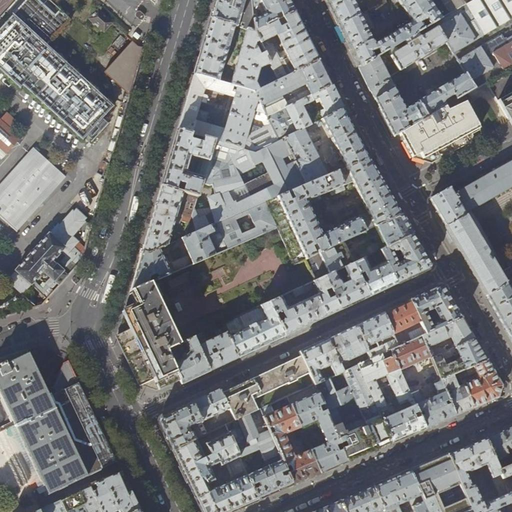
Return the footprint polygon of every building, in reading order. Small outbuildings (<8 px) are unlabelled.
[(83,139),(112,105),(46,45),(70,20),(60,10),(55,15),(38,0),(25,0),(0,28),(0,69),(21,88),(23,86),(83,139)] [(237,27),(245,0),(215,0),(211,14),(210,18),(235,26),(237,27)] [(251,0),(252,13),(256,12),(255,6),(259,5),(259,7),(262,6),(266,14),(253,20),(254,31),(295,12),(289,0),(251,0)] [(325,0),(327,3),(338,25),(359,15),(351,0),(325,0)] [(397,0),(411,22),(374,44),(367,31),(373,28),(365,13),(360,16),(359,15),(338,25),(348,45),(358,67),(371,60),(368,55),(375,50),(378,56),(423,28),(420,23),(426,19),(430,24),(433,23),(441,18),(428,0),(397,0)] [(368,8),(379,0),(372,0),(365,5),(368,8)] [(385,1),(384,0),(379,0),(368,8),(371,12),(385,1)] [(441,18),(433,23),(446,43),(453,54),(511,18),(511,0),(470,0),(469,1),(449,13),(441,18)] [(441,0),(449,13),(469,1),(468,0),(441,0)] [(89,20),(103,33),(112,23),(98,10),(89,20)] [(138,11),(136,14),(136,16),(140,20),(143,19),(145,17),(145,15),(141,11),(138,11)] [(306,35),(295,12),(254,31),(259,42),(264,52),(270,64),(278,80),(319,60),(306,35)] [(235,26),(210,18),(200,54),(194,74),(218,81),(235,26)] [(399,72),(446,43),(433,23),(430,24),(423,28),(378,56),(371,60),(358,67),(359,68),(358,68),(369,92),(370,91),(375,100),(393,136),(394,137),(399,134),(462,96),(474,89),(464,73),(417,101),(418,102),(405,109),(383,68),(393,62),(394,64),(391,66),(396,73),(399,71),(399,72)] [(464,73),(474,89),(511,66),(511,28),(480,47),(456,61),(464,73)] [(259,42),(254,31),(247,29),(231,85),(237,86),(255,91),(259,89),(256,83),(260,69),(270,64),(264,52),(259,54),(254,44),(259,42)] [(133,44),(105,75),(130,97),(144,50),(139,49),(133,44)] [(331,85),(327,78),(319,60),(278,80),(259,89),(255,91),(259,100),(266,117),(331,85)] [(234,97),(237,86),(231,85),(218,81),(194,74),(186,102),(177,130),(214,140),(221,143),(225,129),(205,123),(208,113),(198,110),(200,102),(211,105),(215,91),(234,97)] [(337,97),(331,85),(266,117),(278,141),(283,138),(304,128),(311,125),(302,106),(316,99),(317,102),(319,101),(323,110),(320,111),(320,114),(322,119),(342,109),(337,97)] [(245,150),(259,100),(255,91),(237,86),(234,97),(225,129),(221,143),(245,150)] [(510,120),(511,123),(511,92),(499,100),(510,120)] [(462,96),(399,134),(401,137),(413,159),(420,161),(432,165),(464,147),(468,139),(466,136),(480,128),(462,96)] [(259,100),(245,150),(254,152),(278,141),(266,117),(259,100)] [(322,119),(321,120),(344,165),(339,167),(341,170),(368,158),(352,127),(342,109),(322,119)] [(0,146),(7,153),(20,138),(8,128),(14,121),(6,114),(0,120),(0,146)] [(304,128),(283,138),(306,185),(328,176),(304,128)] [(214,140),(177,130),(170,154),(162,182),(161,186),(197,197),(198,197),(202,183),(214,140)] [(195,233),(265,202),(287,193),(291,191),(306,185),(283,138),(278,141),(254,152),(245,150),(221,143),(214,140),(202,183),(209,186),(214,185),(215,195),(210,197),(208,200),(210,208),(192,211),(191,216),(195,233)] [(0,182),(0,218),(15,232),(65,178),(33,149),(0,182)] [(291,191),(294,199),(291,200),(287,193),(265,202),(277,227),(294,264),(305,259),(315,254),(312,246),(315,245),(319,252),(369,229),(372,228),(401,214),(382,183),(368,158),(341,170),(328,176),(306,185),(291,191)] [(464,214),(511,186),(511,159),(453,194),(449,187),(431,198),(430,200),(440,216),(441,219),(451,236),(480,286),(486,296),(507,283),(511,280),(511,256),(504,261),(502,260),(494,265),(470,224),(471,224),(465,215),(464,214)] [(151,219),(139,262),(130,292),(149,284),(150,278),(155,276),(157,280),(168,275),(162,258),(158,250),(168,245),(167,244),(173,223),(178,225),(173,242),(180,239),(184,237),(191,216),(192,211),(197,197),(161,186),(151,219)] [(188,257),(191,265),(277,227),(265,202),(195,233),(184,237),(180,239),(188,257)] [(64,248),(60,253),(64,257),(59,263),(70,274),(82,261),(82,259),(72,248),(77,243),(71,237),(83,223),(82,222),(84,220),(76,211),(73,213),(72,212),(59,226),(58,225),(48,234),(64,248)] [(401,214),(372,228),(374,230),(376,229),(382,240),(356,251),(357,254),(356,254),(357,257),(351,259),(344,244),(352,240),(354,244),(367,238),(366,234),(371,232),(369,229),(319,252),(315,254),(305,259),(315,281),(325,276),(353,263),(369,255),(371,254),(380,250),(412,234),(406,223),(401,214)] [(30,286),(41,274),(54,286),(60,280),(64,275),(51,263),(60,253),(64,248),(48,234),(14,271),(15,272),(30,285),(30,286)] [(429,267),(430,264),(412,234),(380,250),(384,258),(386,261),(397,284),(408,279),(427,270),(429,267)] [(380,250),(371,254),(373,259),(380,256),(381,259),(384,258),(380,250)] [(369,255),(353,263),(368,297),(394,285),(397,284),(386,261),(374,266),(369,255)] [(162,258),(168,275),(191,265),(188,257),(170,264),(167,263),(165,257),(162,258)] [(325,276),(341,310),(354,304),(368,297),(353,263),(325,276)] [(30,285),(15,272),(6,281),(21,295),(30,285)] [(314,323),(318,321),(341,310),(325,276),(315,281),(269,302),(285,336),(314,323)] [(149,284),(130,292),(123,316),(117,335),(123,349),(141,385),(153,379),(159,389),(175,382),(179,380),(174,369),(166,351),(180,344),(181,344),(174,330),(172,331),(149,283),(149,284)] [(511,291),(507,283),(486,296),(503,325),(511,340),(511,291)] [(443,287),(438,287),(422,294),(410,300),(411,302),(420,323),(425,335),(462,318),(450,299),(443,287)] [(269,302),(222,325),(238,358),(252,352),(282,338),(285,336),(269,302)] [(393,310),(383,315),(392,335),(417,324),(420,323),(411,302),(393,310)] [(377,342),(381,340),(392,335),(383,315),(382,313),(368,319),(354,326),(360,339),(366,336),(368,340),(362,343),(364,348),(377,342)] [(468,330),(462,318),(425,335),(421,336),(430,357),(431,358),(445,352),(443,349),(432,348),(431,347),(451,337),(454,345),(451,346),(452,349),(474,339),(468,330)] [(217,337),(198,346),(210,371),(212,370),(238,358),(222,325),(209,331),(210,333),(214,331),(217,337)] [(360,339),(354,326),(340,332),(327,339),(338,365),(366,352),(364,348),(362,343),(360,339)] [(202,334),(194,338),(197,344),(205,340),(202,334)] [(392,335),(381,340),(384,345),(379,347),(377,342),(364,348),(366,352),(370,360),(390,350),(398,347),(392,335)] [(421,336),(398,347),(390,350),(399,370),(430,357),(421,336)] [(198,346),(197,344),(194,338),(184,342),(189,352),(185,357),(184,356),(182,357),(183,359),(175,362),(172,355),(183,350),(180,344),(166,351),(174,369),(179,380),(182,385),(193,379),(210,371),(198,346)] [(299,352),(301,356),(309,373),(314,385),(323,381),(318,371),(330,366),(335,375),(342,372),(338,365),(327,339),(314,345),(299,352)] [(431,358),(440,380),(457,373),(486,360),(484,356),(474,339),(452,349),(445,352),(431,358)] [(86,476),(48,397),(39,379),(25,350),(0,358),(0,390),(16,424),(48,490),(44,492),(46,497),(86,476)] [(399,370),(390,350),(370,360),(357,365),(374,404),(391,443),(408,436),(425,428),(410,394),(399,370)] [(286,397),(314,385),(309,373),(301,356),(286,363),(262,375),(238,386),(227,391),(221,393),(229,410),(234,421),(257,410),(259,410),(269,405),(278,401),(286,397)] [(493,371),(486,360),(457,373),(460,379),(476,372),(477,376),(476,376),(477,379),(466,383),(464,380),(461,381),(463,385),(473,408),(483,403),(497,397),(501,385),(493,371)] [(48,397),(86,476),(117,462),(76,377),(68,361),(63,363),(52,388),(55,394),(48,397)] [(374,404),(357,365),(354,367),(342,372),(348,386),(354,400),(359,411),(374,404)] [(455,381),(460,379),(457,373),(440,380),(441,382),(455,415),(470,409),(473,408),(463,385),(457,387),(455,381)] [(323,381),(314,385),(347,462),(354,459),(376,449),(363,419),(349,425),(347,421),(341,424),(335,408),(354,400),(348,386),(335,392),(329,378),(323,381)] [(420,390),(410,394),(425,428),(440,422),(455,415),(441,382),(434,385),(437,392),(437,396),(423,401),(421,400),(419,395),(422,394),(420,390)] [(314,385),(286,397),(300,428),(315,421),(317,422),(325,442),(325,444),(322,442),(320,443),(321,446),(310,450),(320,474),(323,472),(347,462),(314,385)] [(211,393),(191,402),(200,423),(229,410),(221,393),(219,389),(211,393)] [(286,397),(278,401),(281,409),(273,412),(269,405),(259,410),(281,460),(292,486),(316,475),(320,474),(310,450),(294,457),(292,456),(284,436),(284,434),(300,428),(286,397)] [(171,448),(172,451),(196,439),(190,427),(200,423),(191,402),(160,416),(158,422),(171,448)] [(374,404),(359,411),(363,419),(376,449),(380,447),(391,443),(374,404)] [(266,467),(281,460),(259,410),(257,410),(234,421),(225,425),(226,429),(237,453),(256,445),(266,467)] [(511,426),(503,430),(485,438),(495,462),(508,457),(506,452),(511,450),(511,451),(511,426)] [(258,500),(247,475),(245,476),(210,491),(207,484),(215,480),(209,468),(219,463),(220,466),(222,465),(222,466),(226,465),(226,463),(227,463),(239,457),(237,453),(226,429),(202,440),(208,452),(203,454),(196,439),(172,451),(192,493),(201,511),(230,511),(235,510),(258,500)] [(498,470),(497,466),(495,462),(485,438),(472,443),(447,454),(472,511),(488,511),(497,508),(504,505),(511,502),(511,501),(508,493),(506,488),(505,484),(503,479),(498,470)] [(423,464),(409,471),(423,502),(432,498),(437,511),(472,511),(447,454),(423,464)] [(245,476),(247,475),(239,457),(227,463),(234,477),(243,473),(245,476)] [(281,460),(266,467),(247,475),(258,500),(263,498),(292,486),(281,460)] [(511,464),(505,467),(498,470),(503,479),(511,475),(511,491),(508,493),(511,501),(511,464)] [(89,487),(90,488),(100,511),(115,511),(118,510),(118,511),(119,511),(121,511),(133,511),(139,509),(137,504),(121,471),(89,487)] [(427,511),(423,502),(409,471),(396,476),(372,486),(384,511),(427,511)] [(350,496),(339,501),(344,511),(384,511),(372,486),(350,496)] [(100,511),(90,488),(59,501),(64,511),(100,511)] [(64,511),(59,501),(39,511),(64,511)] [(324,507),(312,511),(344,511),(339,501),(324,507)]
